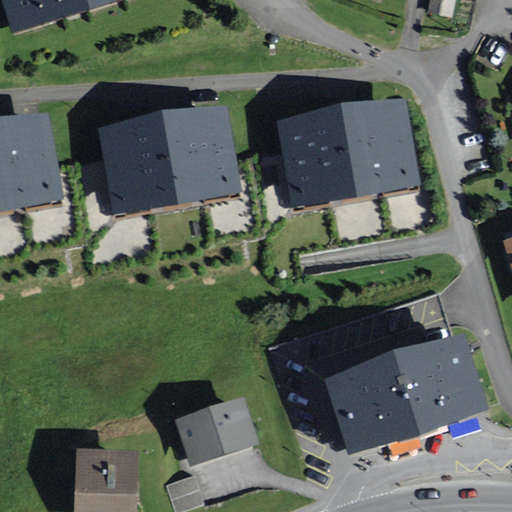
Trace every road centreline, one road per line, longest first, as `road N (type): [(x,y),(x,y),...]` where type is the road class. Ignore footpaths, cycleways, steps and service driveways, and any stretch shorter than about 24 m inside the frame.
road 1 (residential): [(407,74),(428,103),(511,387)]
road 2 (residential): [(274,0),(407,74)]
road 3 (secondary): [(511,501),(466,496),(372,511)]
